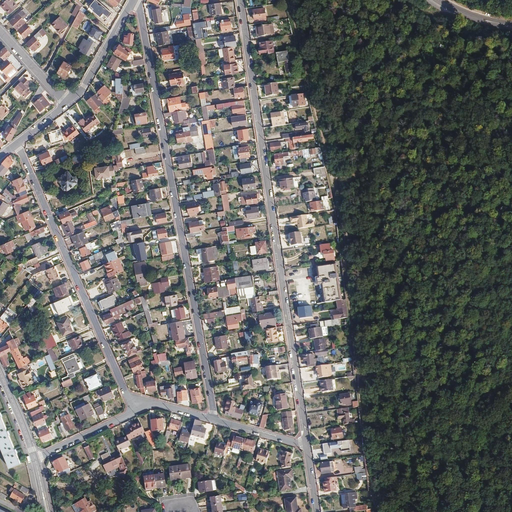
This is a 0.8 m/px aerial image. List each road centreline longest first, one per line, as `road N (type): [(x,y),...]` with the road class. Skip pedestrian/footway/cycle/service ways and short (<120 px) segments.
road 1 (track): [(379,511),(347,249),(292,0)]
road 2 (residential): [(307,444),(239,0)]
road 3 (residential): [(135,0),(214,420)]
road 4 (residential): [(16,144),(125,391),(139,402)]
road 5 (track): [(355,346),(511,387)]
road 6 (residential): [(133,0),(68,100)]
